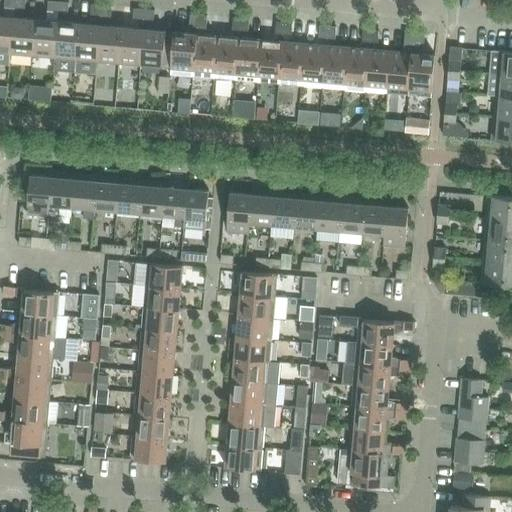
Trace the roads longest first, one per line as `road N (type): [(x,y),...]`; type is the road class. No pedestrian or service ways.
road 1 (residential): [(418,510),(0,477)]
road 2 (residential): [(418,510),(430,299)]
road 3 (residential): [(445,12),(284,0)]
